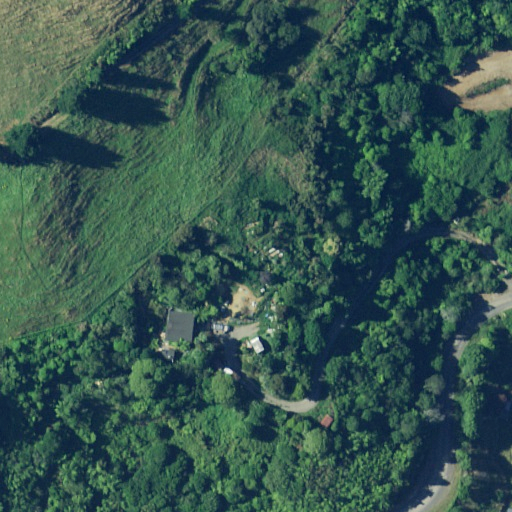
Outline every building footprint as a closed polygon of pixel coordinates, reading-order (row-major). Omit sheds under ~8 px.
[(190,315),(166,312),(163,341),(187,344),(190,315)] [(261,351),(255,338),(248,342),(253,355),(261,351)] [(172,351),(159,348),(157,359),(170,361),(172,351)] [(224,366),(213,356),(207,362),(218,373),(224,366)] [(511,401),(500,399),(496,419),(507,421),(511,401)]
